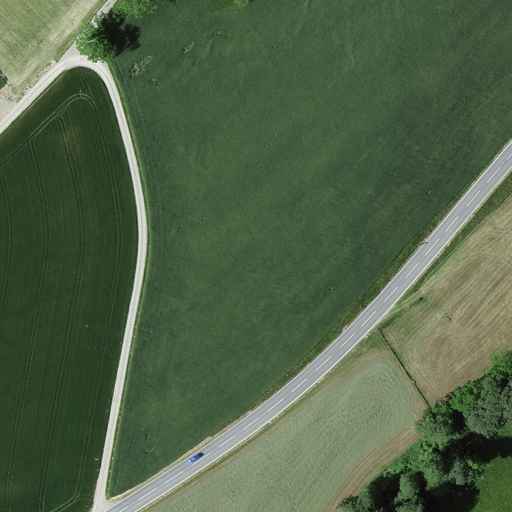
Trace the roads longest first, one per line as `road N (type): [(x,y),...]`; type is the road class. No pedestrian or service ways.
road 1 (track): [(97,511),(140,259),(132,165),(112,88),(88,53),(0,130)]
road 2 (secondary): [(118,511),(242,430),(320,366),(511,150)]
